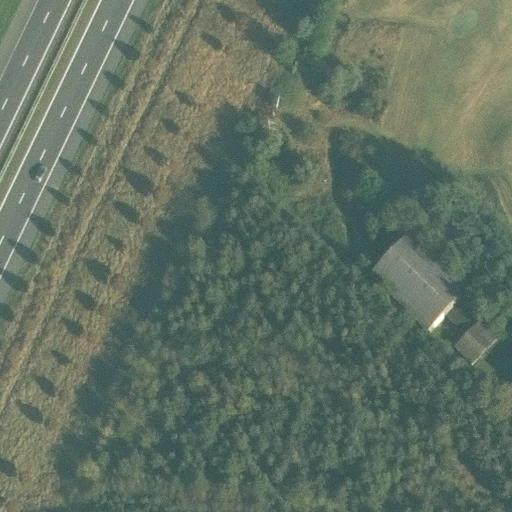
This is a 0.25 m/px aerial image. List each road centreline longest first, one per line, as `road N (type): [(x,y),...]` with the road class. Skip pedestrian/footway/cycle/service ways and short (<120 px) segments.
road 1 (motorway): [(0,240),(116,0)]
road 2 (motorway): [(54,0),(0,112)]
